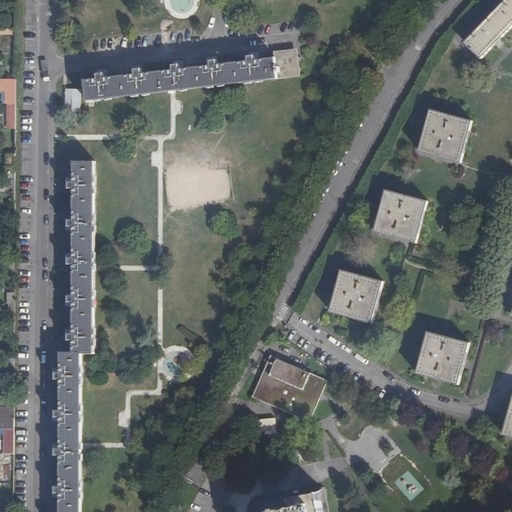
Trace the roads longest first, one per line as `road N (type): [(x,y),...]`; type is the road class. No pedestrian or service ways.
road 1 (residential): [(35,511),(44,66)]
road 2 (residential): [(451,0),(414,48),(273,306)]
road 3 (residential): [(301,37),(44,66)]
